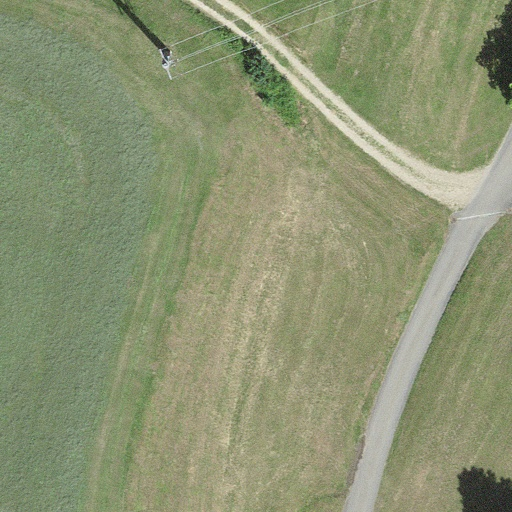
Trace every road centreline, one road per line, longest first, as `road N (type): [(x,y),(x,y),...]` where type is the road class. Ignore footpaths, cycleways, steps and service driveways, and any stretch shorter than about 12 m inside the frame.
road 1 (track): [(491,191),(460,191),(419,175),(203,0)]
road 2 (unclassified): [(361,511),(426,312),(491,191)]
